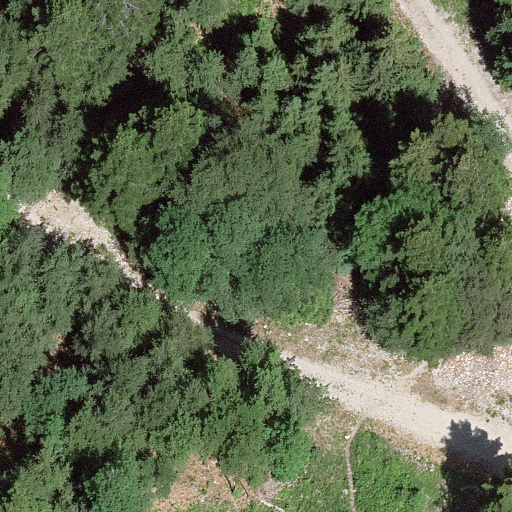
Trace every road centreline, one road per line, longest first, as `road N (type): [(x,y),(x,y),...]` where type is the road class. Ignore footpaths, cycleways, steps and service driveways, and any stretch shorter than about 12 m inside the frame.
road 1 (track): [(0,203),(154,313),(360,406)]
road 2 (track): [(511,142),(410,0)]
road 3 (track): [(360,406),(511,450)]
